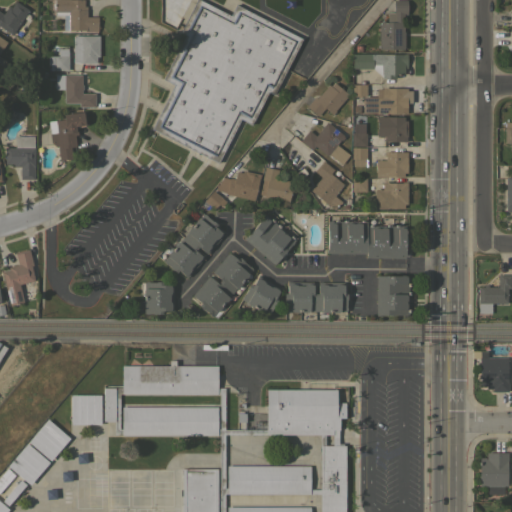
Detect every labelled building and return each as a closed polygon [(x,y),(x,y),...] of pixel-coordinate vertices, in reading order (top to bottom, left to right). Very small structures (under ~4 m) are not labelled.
[(85,30),(68,30),(68,29),(63,29),(63,15),(54,15),(54,11),(54,0),(83,0),(83,6),(86,6),(86,17),(97,16),(97,31),(85,31),(85,30)] [(301,38),(273,94),(267,91),(250,124),(239,119),(217,162),(151,128),(173,84),(162,79),(185,35),(179,32),(195,0),(199,0),(229,15),(235,4),(301,38)] [(387,22),(387,12),(393,12),(393,0),(406,0),(406,14),(403,14),(403,31),(404,31),(404,47),(403,47),(403,49),(378,49),(378,22),(387,22)] [(28,10),(11,34),(0,26),(0,11),(2,13),(8,5),(10,7),(15,1),(28,10)] [(98,35),(99,56),(95,56),(95,62),(80,62),(73,61),(72,35),(98,35)] [(67,46),(68,69),(50,70),(50,65),(47,65),(47,56),(58,55),(58,46),(67,46)] [(382,53),(382,54),(403,54),(406,54),(406,68),(403,68),(403,74),(395,74),(395,78),(382,78),(382,76),(372,68),(352,68),(352,54),(382,53)] [(81,84),(82,84),(82,89),(81,89),(81,93),(94,93),(94,106),(79,106),(79,102),(64,102),(64,89),(55,89),(55,74),(81,74),(81,84)] [(315,98),(328,84),(330,86),(333,82),(347,95),(334,110),(335,111),(332,114),(324,107),(317,116),(305,106),(314,97),(315,98)] [(365,84),(365,96),(351,96),(351,84),(365,84)] [(376,88),(381,88),(381,87),(387,87),(406,88),(406,89),(410,89),(410,101),(406,101),(406,113),(363,113),(363,96),(376,96),(376,88)] [(75,146),(70,147),(72,158),(59,160),(57,145),(54,146),(50,142),(47,121),(62,119),(62,114),(85,110),(86,124),(76,126),(77,134),(74,134),(75,146)] [(383,141),(384,137),(385,137),(385,136),(376,136),(376,116),(386,116),(403,117),(403,120),(406,120),(406,137),(406,141),(383,141)] [(348,154),(340,164),(328,154),(326,156),(314,146),(311,149),(299,140),(308,130),(315,135),(326,121),(343,135),(342,136),(343,137),(341,140),(340,139),(335,144),(348,154)] [(511,121),(503,121),(502,143),(511,142),(511,121)] [(351,146),(351,133),(353,133),(353,123),(364,123),(364,133),(365,133),(365,146),(351,146)] [(33,136),(33,147),(33,179),(20,179),(20,166),(13,166),(13,163),(4,163),(4,147),(14,147),(14,136),(33,136)] [(351,147),(366,147),(365,159),(364,159),(364,166),(352,166),(352,159),(351,159),(351,147)] [(375,160),(384,160),(384,155),(383,155),(383,151),(406,152),(406,172),(403,172),(403,177),(375,176),(375,160)] [(320,176),(313,171),(322,160),(333,169),(329,173),(342,184),(333,195),(341,201),(338,205),(336,206),(333,210),(309,190),(320,176)] [(264,166),(278,170),(276,178),(292,182),(287,205),(281,203),(282,202),(263,197),(263,195),(259,194),(262,180),(261,180),(264,166)] [(503,211),(511,211),(511,176),(504,177),(503,211)] [(221,201),(222,199),(221,198),(222,195),(223,195),(225,184),(230,185),(231,178),(237,180),(238,177),(255,181),(249,207),(221,201)] [(365,191),(351,191),(351,178),(365,178),(365,191)] [(381,189),(381,183),(381,182),(387,182),(401,183),(401,182),(406,182),(406,204),(403,204),(403,208),(387,208),(387,209),(374,208),(374,189),(381,189)] [(216,205),(208,215),(198,207),(207,196),(216,205)] [(203,213),(216,224),(214,227),(220,231),(223,234),(206,253),(204,252),(197,246),(194,250),(203,257),(187,276),(185,275),(184,276),(177,270),(175,273),(171,269),(172,268),(162,260),(203,213)] [(294,240),(273,264),(243,238),(244,236),(245,237),(246,236),(265,214),(294,240)] [(366,221),(366,225),(404,225),(404,247),(408,247),(408,256),(404,256),(404,258),(365,257),(365,252),(326,252),(327,221),(366,221)] [(9,305),(1,271),(8,270),(7,266),(17,264),(14,252),(28,249),(31,262),(29,263),(33,280),(18,284),(20,292),(27,291),(28,299),(22,300),(23,302),(9,305)] [(208,275),(217,283),(220,279),(211,272),(228,252),(236,259),(238,257),(243,261),(242,261),(248,266),(249,266),(251,267),(250,268),(252,269),(247,274),(247,275),(243,280),(242,280),(241,281),(242,282),(223,304),(222,303),(221,305),(212,316),(211,315),(210,316),(207,313),(208,313),(204,310),(204,311),(200,308),(200,307),(198,305),(200,303),(191,295),(208,275)] [(497,274),(509,274),(509,288),(508,288),(508,289),(506,289),(506,303),(490,303),(490,313),(477,312),(477,286),(483,287),(483,284),(487,284),(487,286),(497,286),(497,274)] [(274,298),(276,299),(273,305),(273,304),(267,314),(240,299),(241,298),(240,297),(242,295),(246,289),(249,283),(251,284),(256,275),(280,288),(274,298)] [(408,275),(407,314),(407,315),(403,315),(392,314),(392,315),(388,315),(388,314),(377,314),(377,315),(375,315),(376,275),(408,275)] [(143,282),(145,282),(145,281),(147,281),(147,282),(155,282),(155,281),(161,281),(161,284),(172,284),(172,310),(161,310),(161,313),(155,313),(148,313),(148,314),(145,314),(145,313),(143,313),(143,282)] [(284,309),(283,309),(283,307),(283,298),(283,292),(286,292),(286,281),(312,281),(312,294),(317,294),(317,282),(343,282),(343,293),(346,293),(346,299),(345,299),(345,305),(346,305),(346,310),(345,310),(345,311),(332,311),(328,311),(328,312),(300,312),(300,310),(284,310),(284,309)] [(506,381),(507,381),(507,391),(491,391),(491,388),(486,388),(486,386),(480,386),(480,383),(478,383),(478,357),(506,357),(506,381)] [(103,387),(121,387),(121,365),(168,365),(168,360),(175,360),(175,365),(216,366),(216,387),(224,387),(224,429),(265,429),(265,389),(336,389),(336,402),(344,402),(344,418),(339,418),(339,430),(338,430),(338,443),(342,443),(342,445),(344,445),(344,511),(219,511),(216,511),(181,511),(181,468),(216,468),(216,487),(219,487),(219,435),(114,434),(114,421),(103,421),(103,387)] [(100,395),(100,424),(70,424),(70,395),(100,395)] [(69,438),(50,460),(28,441),(47,418),(69,438)] [(29,484),(7,465),(26,443),(48,462),(29,484)] [(479,486),(479,457),(485,457),(485,459),(486,459),(486,452),(507,452),(507,460),(506,460),(506,485),(479,486)] [(25,484),(7,505),(1,500),(20,479),(25,484)] [(0,511),(0,502),(8,509),(5,511),(0,511)]
